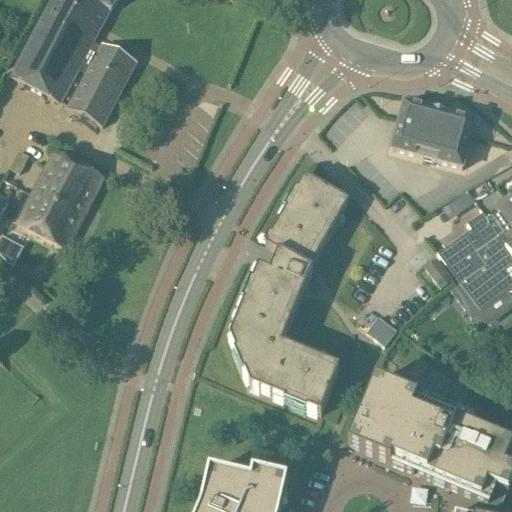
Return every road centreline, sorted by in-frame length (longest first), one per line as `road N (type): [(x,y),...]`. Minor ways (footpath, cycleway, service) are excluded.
road 1 (tertiary): [(123,511),(180,307),(269,141)]
road 2 (tertiary): [(269,141),(362,53)]
road 3 (tertiary): [(331,32),(269,141)]
